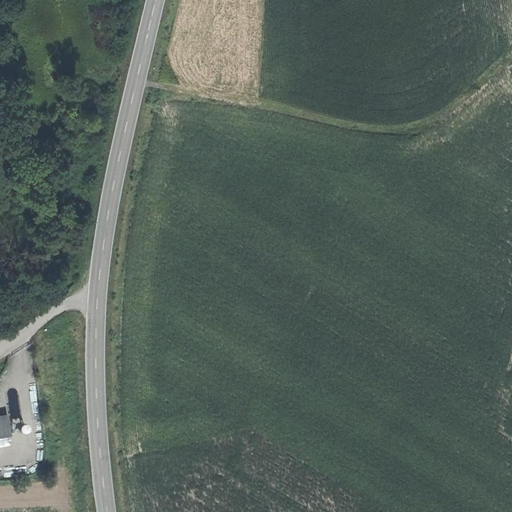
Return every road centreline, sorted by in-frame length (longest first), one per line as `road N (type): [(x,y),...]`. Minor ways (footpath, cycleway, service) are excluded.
road 1 (track): [(511,52),(453,107),(397,126),(137,83)]
road 2 (tertiary): [(157,0),(99,292)]
road 3 (tertiary): [(99,292),(109,511)]
